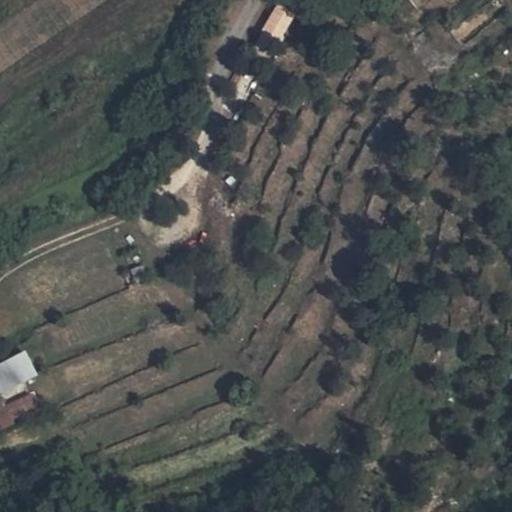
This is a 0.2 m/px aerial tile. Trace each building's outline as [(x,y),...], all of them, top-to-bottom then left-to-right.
[(274,4),(263,29),(283,38),(294,13),(274,4)] [(256,45),(278,54),(283,41),(261,32),(256,45)] [(379,219),(387,200),(374,195),(366,214),(379,219)] [(25,349),(0,362),(0,395),(1,396),(39,377),(25,349)] [(0,427),(8,424),(0,407),(0,427)]
